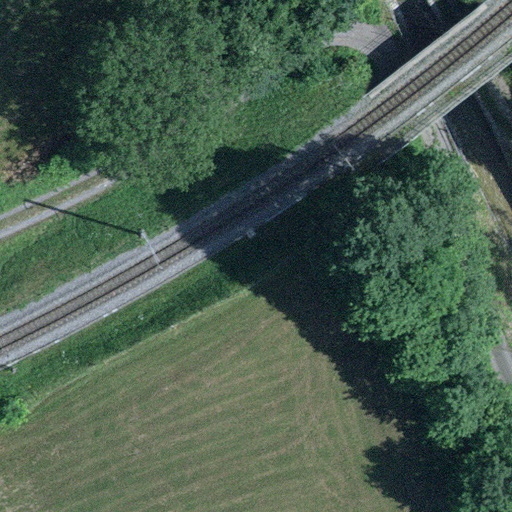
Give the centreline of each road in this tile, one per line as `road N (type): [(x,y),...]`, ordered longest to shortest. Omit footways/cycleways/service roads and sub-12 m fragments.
road 1 (track): [(511,388),(472,298),(419,126),(381,52),(359,36),(327,31),(131,160),(0,224)]
road 2 (track): [(511,128),(443,0)]
